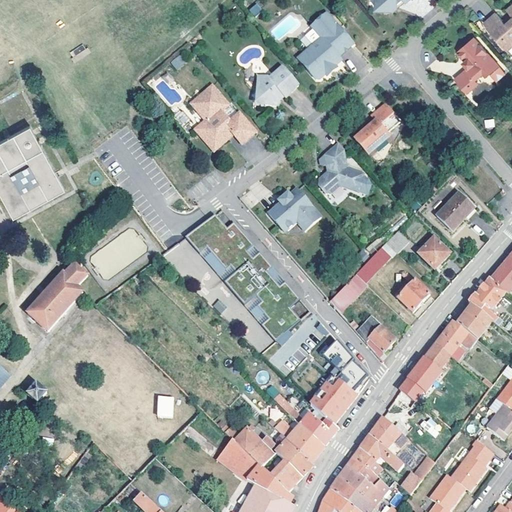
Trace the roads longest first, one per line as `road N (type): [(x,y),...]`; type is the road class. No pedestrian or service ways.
road 1 (residential): [(227,194),(388,382)]
road 2 (residential): [(402,54),(227,194)]
road 3 (tertiary): [(388,382),(511,231)]
road 4 (residential): [(402,54),(511,178)]
road 5 (tertiary): [(305,511),(388,382)]
